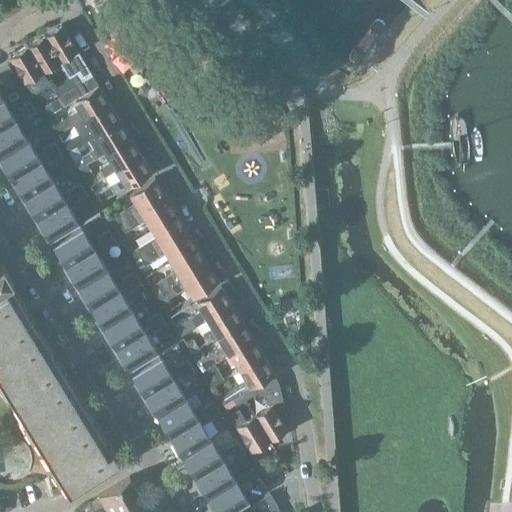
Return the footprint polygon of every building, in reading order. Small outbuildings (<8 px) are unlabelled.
[(107,24),(131,9),(124,0),(100,0),(94,4),(107,24)] [(43,35),(58,60),(68,77),(76,72),(81,80),(91,74),(61,24),(43,35)] [(42,71),(58,60),(43,35),(27,46),(42,71)] [(33,94),(50,83),(42,71),(27,46),(10,56),(33,94)] [(0,68),(0,76),(11,70),(7,64),(0,68)] [(57,133),(65,129),(83,117),(108,102),(98,85),(80,96),(73,100),(78,109),(67,116),(52,125),(57,133)] [(73,85),(65,90),(57,95),(64,106),(73,100),(80,96),(73,85)] [(0,97),(0,125),(14,117),(1,96),(0,97)] [(60,107),(55,99),(44,105),(49,114),(60,107)] [(17,108),(20,113),(33,106),(29,100),(17,108)] [(108,102),(83,117),(88,126),(70,137),(65,129),(57,133),(68,151),(87,139),(119,119),(108,102)] [(33,106),(20,113),(24,119),(36,112),(33,106)] [(0,153),(26,138),(14,117),(0,125),(0,153)] [(129,136),(119,119),(87,139),(92,147),(88,150),(89,151),(74,160),(78,167),(86,163),(104,151),(129,136)] [(99,167),(104,175),(114,168),(139,153),(129,136),(104,151),(109,161),(99,167)] [(39,158),(26,138),(0,153),(0,155),(12,175),(39,158)] [(54,141),(42,148),(46,154),(58,147),(54,141)] [(58,147),(46,154),(49,160),(61,152),(58,147)] [(125,186),(150,170),(139,153),(114,168),(104,175),(109,183),(94,193),(99,202),(125,186)] [(52,179),(39,158),(12,175),(25,196),(52,179)] [(86,163),(78,167),(88,184),(89,185),(96,180),(93,175),(86,163)] [(119,222),(165,194),(154,177),(128,193),(134,202),(114,214),(119,222)] [(37,216),(64,200),(52,179),(25,196),(37,216)] [(67,189),(71,196),(83,188),(79,182),(67,189)] [(86,194),(83,188),(71,196),(74,201),(86,194)] [(144,219),(149,227),(175,211),(165,194),(119,222),(119,223),(114,226),(118,233),(124,230),(124,231),(144,219)] [(77,220),(64,200),(37,216),(50,237),(77,220)] [(186,228),(175,211),(149,227),(155,235),(134,248),(135,249),(130,252),(135,260),(140,257),(160,244),(186,228)] [(65,263),(94,245),(81,225),(53,242),(65,263)] [(186,228),(160,244),(140,257),(135,260),(139,268),(165,252),(170,261),(196,245),(186,228)] [(96,236),(99,242),(111,234),(108,229),(96,236)] [(115,241),(111,234),(99,242),(103,248),(115,241)] [(106,266),(94,245),(65,263),(78,283),(106,266)] [(206,262),(196,245),(170,261),(175,269),(155,282),(156,283),(151,286),(155,294),(206,262)] [(122,262),(127,269),(131,267),(124,255),(115,261),(118,265),(122,262)] [(217,279),(206,262),(155,294),(160,302),(186,286),(191,295),(217,279)] [(0,379),(68,490),(118,459),(9,282),(12,280),(2,264),(0,265),(0,379)] [(119,287),(106,266),(78,283),(91,304),(119,287)] [(121,277),(124,283),(137,276),(133,270),(121,277)] [(140,282),(137,276),(124,283),(128,289),(140,282)] [(196,301),(201,309),(190,316),(190,317),(175,326),(180,334),(195,325),(231,303),(221,286),(196,301)] [(91,304),(103,325),(132,307),(119,287),(91,304)] [(242,320),(231,303),(195,325),(206,342),(217,336),(242,320)] [(144,328),(132,307),(103,325),(116,345),(144,328)] [(146,319),(150,325),(162,317),(158,311),(146,319)] [(165,323),(162,317),(150,325),(153,330),(165,323)] [(213,361),(227,353),(252,337),(242,320),(217,336),(221,343),(195,359),(201,369),(213,361)] [(157,349),(144,328),(116,345),(129,366),(157,349)] [(262,354),(252,337),(227,353),(237,370),(262,354)] [(185,343),(191,352),(198,347),(193,338),(185,343)] [(202,353),(198,347),(191,352),(194,357),(202,353)] [(132,371),(144,391),(172,374),(160,354),(132,371)] [(222,403),(232,398),(239,393),(252,385),(272,372),(273,372),(262,354),(237,370),(243,380),(218,395),(222,403)] [(175,366),(178,371),(190,363),(187,358),(175,366)] [(223,379),(213,361),(201,369),(212,386),(223,379)] [(194,370),(190,363),(178,371),(182,377),(194,370)] [(278,382),(272,372),(252,385),(257,393),(258,394),(262,392),(269,404),(252,414),(267,440),(286,428),(279,417),(286,413),(278,382)] [(157,412),(185,395),(172,374),(144,391),(157,412)] [(252,385),(239,393),(243,399),(244,400),(257,393),(252,385)] [(243,399),(239,393),(232,398),(236,405),(244,400),(243,399)] [(198,416),(185,395),(157,412),(170,433),(198,416)] [(200,407),(203,412),(216,405),(212,399),(200,407)] [(207,418),(219,411),(216,405),(203,412),(207,418)] [(250,450),(267,440),(252,414),(245,419),(238,408),(229,414),(235,424),(235,425),(250,450)] [(170,433),(182,453),(210,436),(198,416),(170,433)] [(223,457),(210,436),(182,453),(195,474),(223,457)] [(241,446),(237,440),(225,448),(229,453),(241,446)] [(244,452),(241,446),(229,453),(232,459),(244,452)] [(236,478),(227,464),(223,457),(195,474),(207,495),(236,478)] [(102,503),(107,511),(109,511),(139,494),(128,476),(88,501),(93,509),(102,503)] [(225,511),(248,498),(236,478),(207,495),(217,511),(225,511)] [(254,495),(266,487),(262,482),(250,489),(254,495)] [(271,508),(276,505),(269,493),(263,496),(271,508)] [(149,511),(150,511),(139,494),(109,511),(149,511)] [(248,506),(251,511),(257,511),(260,510),(255,502),(248,506)]
